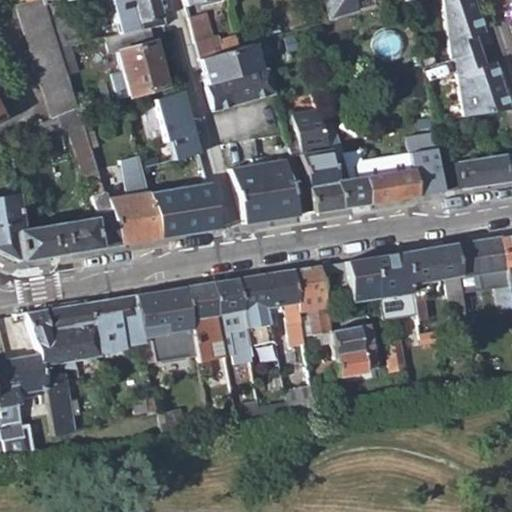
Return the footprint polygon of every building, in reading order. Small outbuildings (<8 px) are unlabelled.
[(59,0),(38,0),(39,1),(42,11),(61,5),(59,0)] [(106,0),(116,33),(144,26),(160,22),(154,0),(106,0)] [(349,0),(318,0),(324,21),(353,12),(349,0)] [(436,0),(445,57),(448,57),(474,48),(469,32),(479,29),(469,0),(436,0)] [(24,6),(15,10),(49,118),(73,109),(54,48),(50,36),(42,11),(39,1),(24,6)] [(204,12),(185,17),(196,59),(211,55),(236,47),(232,34),(218,38),(217,33),(210,34),(204,12)] [(116,33),(94,38),(109,99),(160,86),(144,26),(116,33)] [(73,30),(50,36),(54,48),(77,43),(73,30)] [(292,31),(276,35),(282,54),(296,50),(292,31)] [(236,47),(211,55),(217,80),(244,72),(236,47)] [(474,48),(448,57),(458,115),(501,109),(506,108),(489,60),(480,63),(474,48)] [(217,80),(202,84),(209,107),(271,92),(264,67),(244,72),(217,80)] [(178,90),(156,96),(174,168),(197,162),(178,90)] [(511,107),(506,108),(501,109),(511,140),(511,107)] [(49,118),(37,122),(43,137),(78,124),(73,109),(49,118)] [(313,117),(290,123),(310,214),(337,210),(326,164),(316,125),(313,117)] [(325,122),(316,125),(326,164),(338,160),(325,122)] [(498,154),(449,161),(454,191),(511,182),(511,153),(499,156),(498,154)] [(146,157),(135,159),(143,191),(156,238),(215,229),(202,180),(155,188),(146,157)] [(417,166),(360,175),(366,205),(438,194),(432,157),(416,160),(417,166)] [(279,159),(225,168),(240,224),(296,216),(279,159)] [(356,161),(340,164),(344,177),(360,175),(356,161)] [(344,177),(330,179),(337,210),(366,205),(360,175),(344,177)] [(143,191),(101,197),(105,211),(116,245),(156,238),(143,191)] [(0,253),(16,261),(11,231),(21,229),(13,193),(0,195),(0,253)] [(21,229),(11,231),(16,261),(18,262),(116,245),(105,211),(85,215),(86,219),(21,229)] [(511,234),(497,237),(502,267),(511,265),(511,234)] [(497,237),(450,243),(457,292),(477,289),(475,275),(489,273),(492,286),(495,309),(503,309),(504,313),(511,312),(502,267),(497,237)] [(453,333),(456,345),(467,344),(467,341),(461,316),(457,292),(450,243),(400,251),(406,292),(409,291),(412,313),(413,318),(424,317),(421,296),(425,292),(423,280),(443,277),(448,307),(448,309),(447,313),(450,327),(458,326),(459,332),(453,333)] [(378,320),(412,313),(409,291),(406,292),(400,251),(369,256),(375,297),(377,308),(378,320)] [(369,256),(342,261),(348,301),(375,297),(369,256)] [(316,264),(287,269),(294,312),(306,309),(310,331),(328,328),(316,264)] [(287,269),(256,274),(262,313),(268,311),(269,315),(276,314),(274,305),(279,304),(281,313),(287,344),(300,342),(294,312),(287,269)] [(489,273),(475,275),(477,289),(492,286),(489,273)] [(256,274),(231,278),(244,345),(266,341),(262,313),(256,274)] [(231,278),(207,282),(213,314),(221,313),(225,331),(234,357),(239,356),(245,355),(247,355),(244,345),(231,278)] [(207,282),(182,287),(189,327),(198,374),(208,372),(205,342),(218,339),(217,333),(213,314),(207,282)] [(182,287),(140,293),(144,318),(146,325),(163,322),(165,331),(189,327),(182,287)] [(140,293),(132,295),(136,319),(144,318),(140,293)] [(132,295),(85,302),(92,349),(118,344),(115,328),(137,324),(136,319),(132,295)] [(85,302),(21,312),(23,320),(34,355),(38,366),(95,355),(92,349),(85,302)] [(21,312),(15,313),(17,322),(23,320),(21,312)] [(221,313),(213,314),(217,333),(225,331),(221,313)] [(474,313),(461,316),(467,341),(478,339),(474,313)] [(366,322),(328,329),(336,376),(361,371),(361,365),(385,360),(383,346),(374,347),(371,324),(366,322)] [(387,338),(382,339),(383,346),(385,360),(401,358),(397,336),(387,338)] [(218,339),(205,342),(208,359),(221,356),(218,339)] [(34,355),(6,360),(13,393),(19,392),(32,390),(42,388),(41,384),(39,375),(38,370),(38,366),(34,355)] [(240,362),(234,363),(234,383),(249,380),(245,355),(239,356),(240,362)] [(401,358),(385,360),(387,370),(403,368),(401,358)] [(5,360),(0,360),(0,437),(20,435),(5,360)] [(46,373),(39,375),(41,384),(62,380),(61,374),(53,371),(46,373)] [(62,380),(41,384),(42,388),(51,433),(58,432),(86,426),(84,418),(70,420),(62,380)] [(308,385),(282,389),(287,416),(313,412),(308,385)] [(32,390),(19,392),(20,398),(33,396),(32,390)] [(169,409),(155,412),(159,433),(173,431),(169,409)] [(86,426),(58,432),(59,440),(92,434),(90,425),(86,426)]
